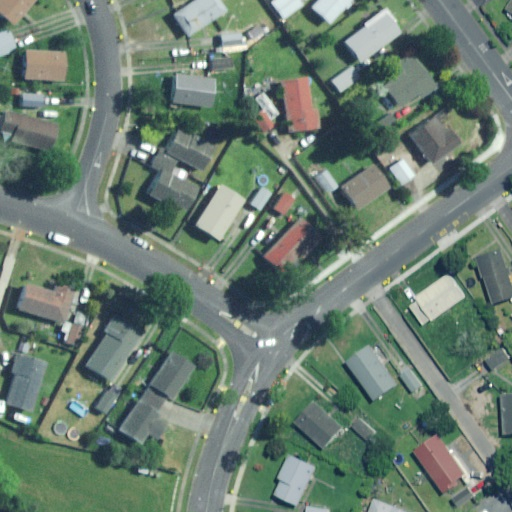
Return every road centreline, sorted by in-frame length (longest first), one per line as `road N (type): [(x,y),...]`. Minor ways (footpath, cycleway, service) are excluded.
road 1 (tertiary): [(272,352),(306,315),(511,167)]
road 2 (residential): [(272,352),(195,293),(72,227)]
road 3 (residential): [(72,227),(108,109),(108,46),(93,0)]
road 4 (tertiary): [(207,511),(237,412),(272,352)]
road 5 (residential): [(511,99),(439,0)]
